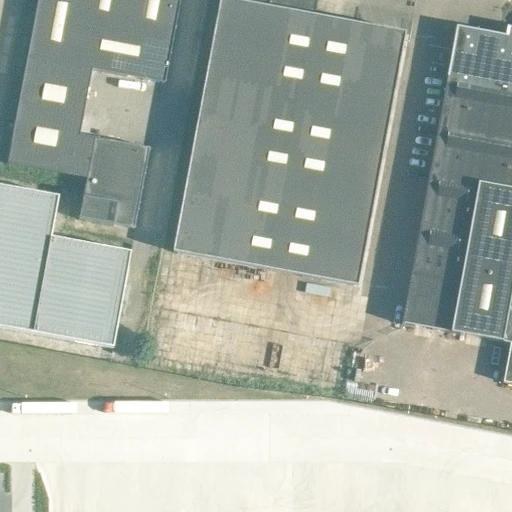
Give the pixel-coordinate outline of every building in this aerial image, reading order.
[(73,68),(81,27),(85,0),(37,0),(27,59),(73,68)] [(128,36),(135,0),(85,0),(81,27),(128,36)] [(180,0),(135,0),(128,36),(172,45),(180,0)] [(314,17),(317,0),(219,0),(172,254),(357,289),(405,34),(314,17)] [(172,45),(128,36),(81,27),(73,68),(92,71),(164,85),(172,45)] [(511,30),(507,30),(506,38),(456,28),(401,326),(509,346),(502,383),(511,385),(511,30)] [(83,119),(92,71),(73,68),(27,59),(18,106),(83,119)] [(86,180),(94,139),(79,137),(83,119),(18,106),(7,165),(86,180)] [(149,150),(94,139),(86,180),(78,220),(134,231),(149,150)] [(0,329),(112,350),(130,254),(51,239),(58,198),(0,187),(0,329)]
